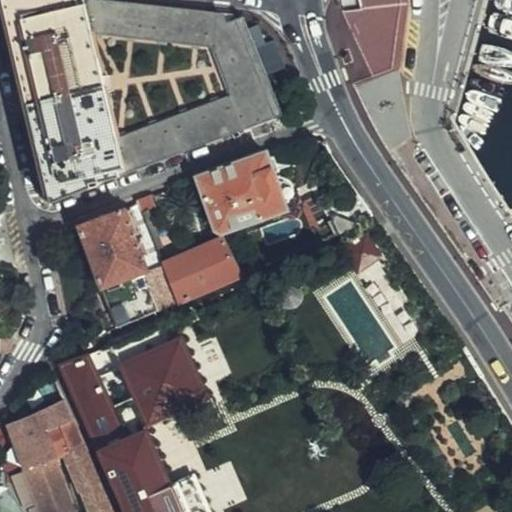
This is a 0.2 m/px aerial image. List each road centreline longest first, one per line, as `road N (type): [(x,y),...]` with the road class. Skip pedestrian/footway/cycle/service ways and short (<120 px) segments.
road 1 (residential): [(334,109),(28,226)]
road 2 (secondary): [(511,382),(334,109)]
road 3 (residential): [(0,398),(39,348),(46,311),(28,226)]
road 4 (residential): [(28,226),(0,104)]
